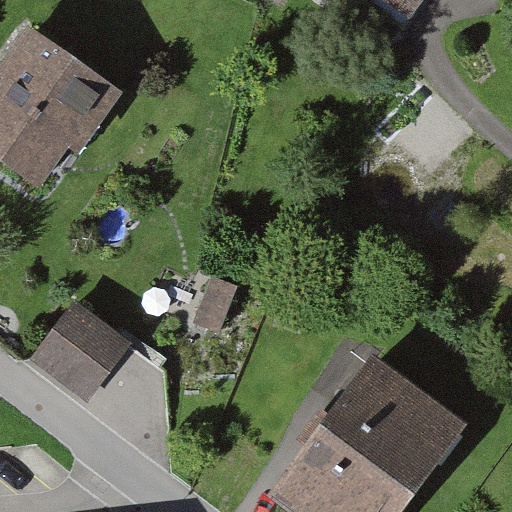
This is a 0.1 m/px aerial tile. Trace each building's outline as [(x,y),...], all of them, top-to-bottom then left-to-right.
[(369,0),(408,29),(430,0),(369,0)] [(68,160),(112,104),(25,37),(0,70),(0,87),(0,88),(0,87),(0,169),(30,192),(60,153),(68,160)] [(191,326),(224,340),(244,293),(211,279),(191,326)] [(36,365),(90,404),(131,349),(77,309),(36,365)] [(287,511),(402,511),(462,430),(368,363),(269,499),(287,511)]
